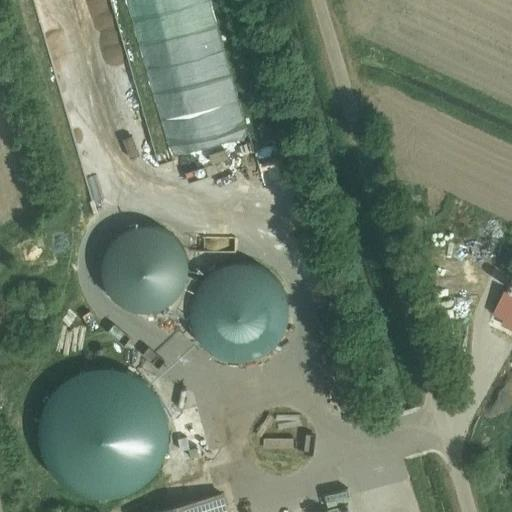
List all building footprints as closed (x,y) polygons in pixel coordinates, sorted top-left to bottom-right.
[(112,230),(102,240),(95,252),(93,265),(95,279),(102,291),(112,300),(124,305),(138,306),(151,303),(162,296),(171,285),(175,272),(176,259),(171,246),(163,235),(152,227),(138,224),(125,225),(112,230)] [(511,262),(485,327),(511,338),(511,262)] [(203,284),(193,294),(186,306),(184,319),(186,333),(193,345),(203,354),(215,359),(229,360),(242,357),(253,350),(262,339),(266,326),(267,313),(262,300),(254,289),(243,281),(229,278),(216,279),(203,284)] [(60,379),(44,394),(34,412),(30,433),(33,453),(43,473),(59,489),(80,498),(102,500),(124,494),(142,481),(155,463),(161,442),(160,419),(152,400),(138,384),(120,373),(100,369),(79,371),(60,379)] [(220,511),(216,497),(161,511),(220,511)]
